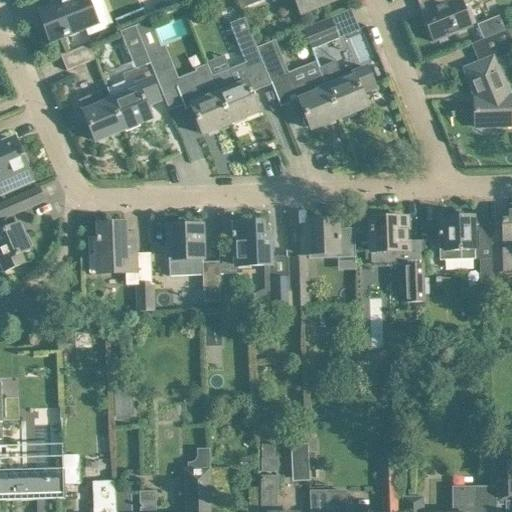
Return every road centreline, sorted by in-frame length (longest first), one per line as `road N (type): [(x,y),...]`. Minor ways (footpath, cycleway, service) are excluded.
road 1 (residential): [(73,190),(98,200),(456,192)]
road 2 (residential): [(376,0),(456,192)]
road 3 (residential): [(73,190),(0,22)]
